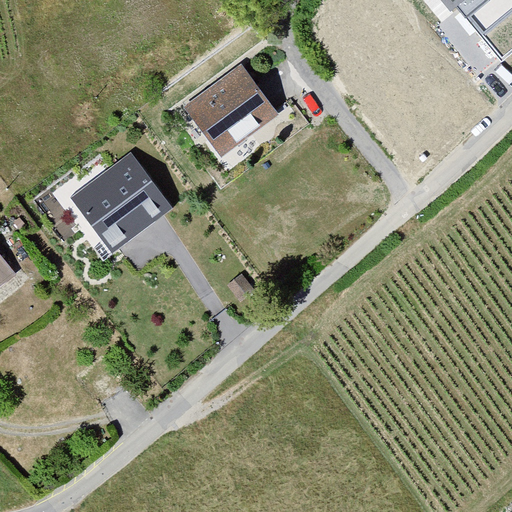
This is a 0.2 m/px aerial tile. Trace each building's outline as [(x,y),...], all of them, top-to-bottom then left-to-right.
[(440,0),(450,11),(463,0),(440,0)] [(191,113),(232,164),(288,119),(247,68),(191,113)] [(130,151),(70,196),(114,253),(174,207),(130,151)] [(0,297),(24,279),(0,246),(0,297)] [(79,315),(6,382),(41,426),(112,361),(79,315)]
